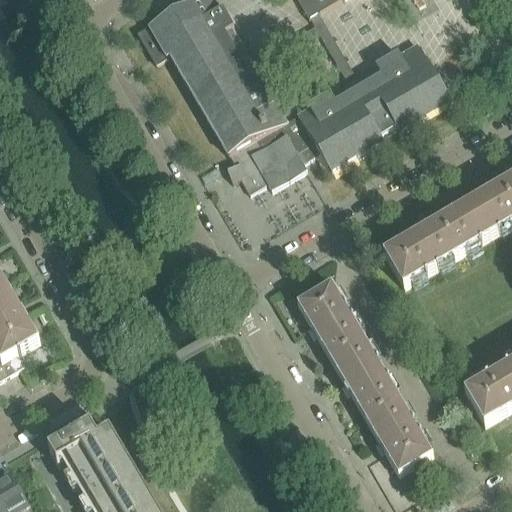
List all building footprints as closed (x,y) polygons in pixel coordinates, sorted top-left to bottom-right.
[(209,0),(201,5),(150,34),(168,64),(171,62),(230,162),(231,162),(237,172),(228,175),(233,189),(242,186),(251,201),(266,192),(265,190),(268,188),(273,197),(308,177),(303,170),(321,159),(326,168),(332,179),(384,149),(381,144),(397,134),(400,139),(452,109),(417,49),(400,59),(398,56),(375,70),(377,72),(364,80),(366,84),(359,88),(357,86),(349,90),(347,91),(349,94),(333,103),(329,98),(306,112),(309,117),(298,123),(290,128),(287,129),(275,108),(277,107),(266,89),(265,89),(258,78),(253,69),(233,34),(234,33),(223,15),(221,16),(212,0),(209,0)] [(295,0),(309,24),(319,17),(349,0),(295,0)] [(142,39),(140,40),(157,70),(168,64),(150,34),(142,39)] [(511,56),(497,66),(503,76),(511,70),(511,56)] [(466,212),(445,225),(465,259),(511,232),(511,201),(505,189),(475,207),(468,211),(466,212)] [(408,246),(384,260),(405,295),(465,259),(445,225),(417,241),(408,246)] [(3,284),(0,286),(0,363),(4,370),(18,361),(41,348),(3,284)] [(333,290),(299,310),(313,335),(313,336),(318,343),(319,345),(332,368),(367,348),(333,290)] [(47,318),(42,321),(46,329),(51,326),(47,318)] [(367,348),(332,368),(347,393),(352,401),(366,425),(401,405),(367,348)] [(0,387),(10,382),(25,373),(18,361),(4,370),(0,363),(0,387)] [(511,370),(465,398),(486,432),(511,416),(511,370)] [(401,405),(366,425),(381,450),(381,451),(385,458),(386,459),(400,483),(434,463),(401,405)] [(153,511),(111,438),(99,445),(92,432),(49,457),(58,472),(63,470),(69,481),(65,483),(73,498),(78,495),(84,506),(80,509),(81,511),(153,511)] [(29,511),(11,480),(0,486),(0,505),(3,511),(29,511)]
